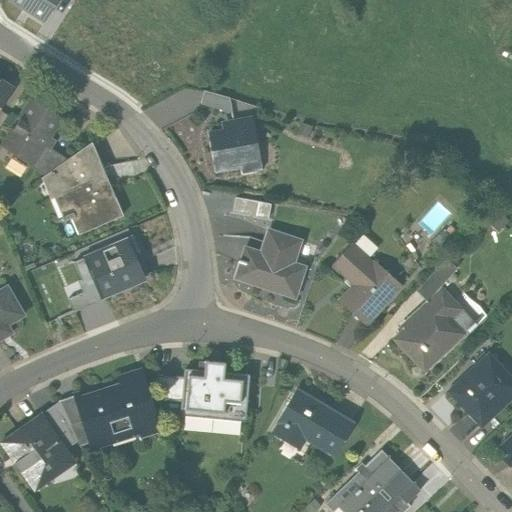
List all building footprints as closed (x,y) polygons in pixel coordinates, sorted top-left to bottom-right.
[(10,0),(44,21),(57,0),(10,0)] [(0,104),(10,89),(0,82),(0,104)] [(229,99),(204,91),(201,104),(232,114),(229,99)] [(28,99),(1,145),(32,163),(42,146),(48,149),(53,141),(48,137),(60,117),(28,99)] [(209,131),(215,171),(240,167),(241,173),(259,170),(250,117),(220,121),(222,129),(209,131)] [(44,175),(40,178),(49,199),(52,198),(62,222),(69,219),(76,235),(121,216),(90,143),(66,160),(44,175)] [(44,175),(66,160),(48,149),(42,146),(32,163),(30,167),(44,175)] [(277,205),(234,198),(231,214),(274,222),(277,205)] [(244,247),(234,279),(294,298),(304,266),(292,263),(300,239),(266,228),(259,252),(244,247)] [(361,235),(353,245),(367,257),(376,248),(361,235)] [(125,238),(83,256),(101,297),(143,279),(125,238)] [(338,300),(365,325),(400,286),(367,257),(353,245),(351,243),(331,265),(352,284),(338,300)] [(102,300),(101,297),(83,256),(38,276),(57,319),(102,300)] [(416,291),(426,301),(440,287),(456,270),(446,260),(416,291)] [(23,316),(5,286),(0,288),(0,338),(10,333),(6,325),(23,316)] [(392,339),(423,370),(473,320),(440,287),(426,301),(399,327),(402,329),(392,339)] [(447,392),(480,427),(487,421),(504,404),(511,397),(511,379),(488,354),(447,392)] [(197,372),(183,372),(183,376),(181,405),(181,419),(247,422),(248,395),(249,377),(228,376),(228,364),(198,362),(197,372)] [(160,430),(140,370),(117,377),(119,383),(75,398),(90,443),(91,448),(138,432),(140,437),(160,430)] [(181,405),(183,376),(161,375),(169,404),(181,405)] [(297,390),(271,435),(298,450),(303,440),(333,457),(353,423),(297,390)] [(56,404),(76,441),(78,447),(90,443),(75,398),(56,404)] [(64,450),(76,441),(56,404),(40,415),(64,450)] [(487,421),(496,430),(511,414),(511,412),(504,404),(487,421)] [(40,415),(0,443),(0,444),(33,491),(73,463),(64,450),(40,415)] [(511,434),(500,445),(511,457),(511,434)] [(359,511),(400,471),(380,452),(364,467),(361,464),(355,471),(358,473),(325,505),(331,511),(359,511)] [(420,491),(400,471),(359,511),(404,511),(410,507),(406,504),(420,491)]
